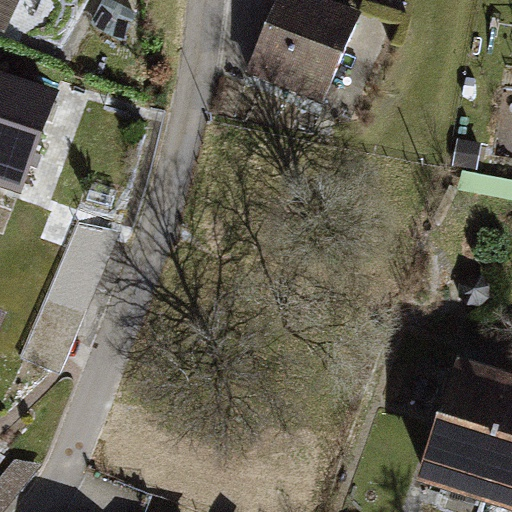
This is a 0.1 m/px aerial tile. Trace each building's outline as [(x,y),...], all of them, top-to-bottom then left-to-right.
[(0,0),(0,32),(5,34),(20,0),(0,0)] [(106,0),(105,0),(92,28),(123,43),(137,15),(106,0)] [(363,17),(324,0),(280,0),(250,67),(325,101),(363,17)] [(58,93),(0,71),(0,177),(24,186),(58,93)] [(482,145),(458,141),(454,167),(478,170),(482,145)] [(460,286),(460,298),(466,306),(481,307),(490,298),(490,286),(481,278),(470,277),(460,286)] [(511,511),(511,376),(458,358),(416,479),(511,511)]
